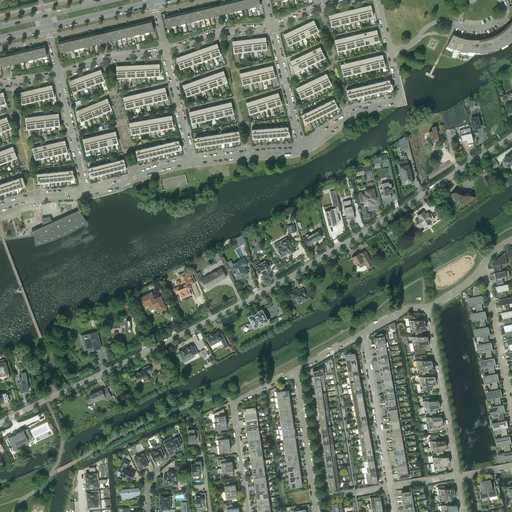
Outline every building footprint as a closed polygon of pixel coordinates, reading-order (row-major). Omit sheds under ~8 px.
[(231,0),(232,1),(227,2),(227,0),(222,1),(222,3),(220,4),(220,5),(211,7),(211,6),(208,6),(208,5),(203,6),(204,8),(201,8),(199,9),(199,7),(194,8),(194,10),(192,10),(190,11),(189,9),(184,10),(185,12),(183,13),(180,13),(180,11),(175,13),(176,14),(171,15),(171,14),(166,15),(166,16),(164,17),(164,18),(166,28),(260,5),(258,0),(231,0)] [(310,20),(311,21),(309,22),(309,23),(314,32),(318,30),(313,18),(310,20)] [(87,33),(88,35),(83,36),(83,34),(78,36),(78,37),(74,38),(73,37),(68,38),(69,40),(64,41),(64,39),(59,40),(60,42),(57,42),(60,53),(154,31),(151,20),(149,21),(148,19),(143,20),(144,22),(139,23),(139,21),(134,22),(134,24),(130,25),(129,23),(125,25),(125,26),(123,27),(121,27),(120,26),(115,27),(116,28),(111,29),(111,28),(106,29),(106,31),(104,31),(104,33),(95,35),(95,33),(92,34),(92,32),(87,33)] [(463,38),(458,37),(453,34),(452,34),(451,37),(446,45),(447,46),(453,49),(460,51),(467,52),(475,52),(479,51),(480,53),(487,52),(494,50),(501,48),(507,44),(511,40),(511,21),(509,26),(504,30),(500,33),(495,36),(490,38),(484,40),(479,41),(479,40),(474,40),(469,39),(463,38)] [(314,32),(309,23),(309,22),(307,23),(306,22),(304,23),(309,34),(314,32)] [(309,34),(304,23),(302,24),(302,25),(300,26),(301,27),(305,36),(309,34)] [(305,36),(301,27),(300,26),(298,27),(297,26),(295,27),(301,38),(305,36)] [(301,38),(295,27),(293,28),(294,29),(291,30),(292,32),(296,40),(301,38)] [(296,40),(292,32),(291,30),(290,31),(289,30),(287,31),(292,42),(296,40)] [(292,42),(287,31),(284,32),(285,34),(283,35),(287,45),(292,42)] [(214,43),(214,44),(212,45),(212,46),(216,55),(220,54),(216,42),(214,43)] [(7,56),(1,57),(0,57),(0,67),(47,56),(44,45),(42,46),(42,44),(37,45),(37,47),(33,48),(32,46),(27,48),(28,49),(23,50),(23,49),(18,50),(18,51),(14,53),(14,51),(9,52),(9,54),(7,54),(7,56)] [(216,55),(212,46),(212,45),(210,46),(209,44),(207,45),(211,57),(216,55)] [(211,57),(207,45),(205,46),(205,47),(203,48),(207,59),(211,57)] [(317,46),(317,48),(315,49),(316,50),(320,59),(325,57),(319,45),(317,46)] [(207,59),(203,48),(201,49),(200,47),(198,48),(202,60),(207,59)] [(202,60),(198,48),(196,49),(196,51),(194,51),(194,53),(198,62),(202,60)] [(320,59),(316,50),(315,49),(313,50),(312,48),(310,49),(316,61),(320,59)] [(316,61),(310,49),(308,50),(309,52),(306,53),(307,54),(311,63),(316,61)] [(186,52),(187,54),(185,55),(185,56),(189,65),(193,63),(189,51),(186,52)] [(198,62),(194,53),(194,51),(192,52),(191,51),(189,51),(193,63),(198,62)] [(311,63),(307,54),(306,53),(304,54),(304,52),(301,54),(307,65),(311,63)] [(189,65),(185,56),(185,55),(183,55),(182,54),(180,55),(184,67),(189,65)] [(307,65),(301,54),(299,55),(300,56),(298,57),(298,58),(303,67),(307,65)] [(177,55),(178,57),(176,58),(179,68),(184,67),(180,55),(177,55)] [(303,67),(298,58),(298,57),(296,58),(295,57),(293,58),(298,69),(303,67)] [(298,69),(293,58),(291,59),(291,60),(289,61),(294,71),(298,69)] [(97,69),(98,70),(96,71),(99,81),(104,80),(100,68),(97,69)] [(227,81),(223,69),(220,70),(221,72),(219,72),(219,73),(222,83),(227,81)] [(96,71),(94,72),(93,70),(91,71),(95,83),(99,81),(96,71)] [(95,83),(91,71),(88,72),(89,74),(87,74),(90,85),(95,83)] [(222,83),(219,73),(219,72),(216,73),(216,71),(213,72),(218,84),(222,83)] [(211,73),(212,75),(209,76),(210,77),(213,86),(218,84),(213,72),(211,73)] [(323,73),(324,75),(322,76),(326,86),(331,83),(325,72),(323,73)] [(79,75),(80,77),(78,78),(81,88),(86,86),(82,74),(79,75)] [(87,74),(85,75),(84,74),(82,74),(86,86),(90,85),(87,74)] [(209,87),(204,75),(202,76),(203,78),(200,79),(204,89),(209,87)] [(213,86),(210,77),(209,76),(207,76),(207,75),(204,75),(209,87),(213,86)] [(322,76),(320,77),(319,75),(317,76),(322,88),(326,86),(322,76)] [(322,88),(317,76),(314,77),(315,79),(313,80),(318,90),(322,88)] [(78,78),(75,78),(75,77),(73,78),(77,90),(81,88),(78,78)] [(70,78),(71,80),(68,81),(72,91),(77,90),(73,78),(70,78)] [(200,79),(198,79),(198,78),(195,79),(199,91),(204,89),(200,79)] [(199,91),(195,79),(193,79),(194,81),(191,82),(192,83),(195,92),(199,91)] [(318,90),(313,80),(311,81),(310,79),(308,80),(313,92),(318,90)] [(313,92),(308,80),(306,81),(306,83),(304,84),(305,85),(309,94),(313,92)] [(191,82),(189,83),(189,81),(186,82),(190,94),(195,92),(192,83),(191,82)] [(190,94),(186,82),(184,83),(184,84),(182,85),(186,95),(190,94)] [(309,94),(305,85),(304,84),(302,85),(301,83),(299,84),(305,96),(309,94)] [(305,96),(299,84),(297,85),(298,87),(295,88),(300,98),(305,96)] [(278,93),(276,93),(275,92),(273,92),(276,105),(281,103),(278,93)] [(272,106),(269,97),(269,96),(266,96),(266,95),(263,95),(267,107),(272,106)] [(104,98),(105,99),(102,100),(103,101),(107,110),(111,108),(106,97),(104,98)] [(259,98),(257,99),(257,97),(254,98),(258,110),(263,109),(259,98)] [(107,110),(103,101),(102,100),(100,101),(100,99),(97,100),(102,112),(107,110)] [(334,99),(330,101),(334,110),(338,108),(334,99)] [(102,112),(97,100),(95,101),(96,103),(94,104),(98,114),(102,112)] [(250,101),(248,102),(248,100),(245,101),(249,113),(254,112),(250,101)] [(94,104),(91,105),(91,103),(88,104),(93,116),(98,114),(94,104)] [(93,116),(88,104),(86,105),(87,107),(85,107),(89,118),(93,116)] [(89,118),(85,107),(83,108),(82,107),(80,108),(84,119),(89,118)] [(77,109),(78,110),(76,111),(80,121),(84,119),(80,108),(77,109)] [(309,122),(305,113),(301,115),(303,119),(303,120),(304,124),(309,122)] [(3,116),(4,118),(2,119),(2,120),(6,129),(10,127),(6,115),(3,116)] [(481,128),(478,117),(471,119),(474,130),(481,128)] [(437,134),(437,131),(436,126),(431,127),(432,131),(428,132),(430,140),(439,138),(437,134)] [(463,130),(460,131),(461,136),(462,136),(463,141),(467,140),(468,143),(469,143),(471,143),(471,142),(474,141),(472,133),(470,128),(467,129),(463,130)] [(406,135),(400,139),(403,150),(409,149),(406,135)] [(9,146),(10,147),(8,148),(12,158),(17,157),(12,145),(9,146)] [(8,148),(6,149),(5,147),(3,148),(7,160),(12,158),(8,148)] [(511,154),(503,160),(504,161),(502,162),(506,168),(508,167),(511,165),(511,164),(511,154)] [(494,169),(499,166),(494,158),(489,162),(494,169)] [(408,161),(398,163),(400,171),(401,171),(404,184),(409,183),(413,182),(413,181),(412,181),(411,178),(412,178),(408,161)] [(363,168),(356,170),(356,174),(364,172),(364,174),(371,172),(369,164),(362,166),(363,168)] [(484,176),(489,174),(486,167),(481,170),(484,176)] [(391,190),(392,189),(391,183),(389,184),(388,182),(381,184),(382,189),(380,189),(382,199),(388,198),(391,197),(390,192),(391,192),(391,190)] [(376,200),(373,189),(365,191),(365,194),(359,195),(361,202),(363,201),(364,205),(373,203),(372,201),(376,200)] [(457,190),(451,194),(456,201),(457,201),(458,203),(459,203),(460,204),(461,204),(462,205),(464,204),(465,204),(467,203),(474,199),(472,195),(469,190),(462,195),(461,194),(461,193),(461,194),(460,195),(457,190)] [(343,204),(347,220),(355,218),(351,202),(350,202),(343,204)] [(338,222),(336,212),(335,208),(335,209),(330,210),(330,211),(325,212),(328,226),(336,224),(336,222),(338,222)] [(52,222),(50,216),(49,217),(48,217),(47,217),(45,218),(43,218),(42,218),(41,218),(43,226),(32,231),(33,234),(34,235),(34,236),(35,244),(43,242),(49,240),(56,238),(62,235),(68,232),(75,229),(80,225),(86,221),(82,216),(81,213),(80,209),(52,222)] [(427,212),(425,214),(424,212),(418,216),(419,218),(415,221),(417,223),(417,224),(416,225),(419,230),(425,226),(425,227),(431,222),(431,221),(435,218),(431,214),(429,215),(427,212)] [(319,230),(312,234),(316,241),(317,240),(318,241),(319,240),(319,239),(322,238),(320,234),(321,233),(319,230)] [(242,234),(236,237),(240,245),(246,242),(242,234)] [(309,236),(308,234),(305,235),(306,237),(303,239),(308,247),(311,245),(311,244),(313,243),(314,243),(315,242),(315,241),(316,241),(312,234),(309,236)] [(294,251),(292,248),(296,245),(292,239),(289,242),(287,240),(281,243),(280,242),(274,245),(277,250),(278,250),(282,256),(289,252),(289,254),(291,253),(293,252),(294,251)] [(507,252),(506,253),(505,253),(505,252),(497,260),(495,262),(493,264),(492,266),(493,266),(495,273),(501,272),(500,264),(507,263),(506,258),(511,257),(511,249),(511,250),(509,251),(507,252)] [(216,251),(212,254),(217,262),(221,259),(216,251)] [(365,251),(360,254),(359,253),(351,258),(356,266),(357,265),(357,266),(358,265),(361,267),(365,265),(366,268),(373,264),(365,251)] [(265,260),(260,263),(264,271),(267,269),(269,267),(269,266),(271,265),(267,257),(264,259),(265,260)] [(231,270),(235,276),(238,275),(240,278),(247,274),(243,266),(247,264),(244,258),(240,261),(240,260),(233,264),(235,268),(231,270)] [(254,266),(258,274),(261,272),(261,273),(264,271),(260,263),(254,266)] [(206,288),(226,277),(221,269),(202,279),(201,280),(202,281),(205,286),(206,288)] [(501,272),(495,273),(493,273),(495,279),(496,279),(498,286),(504,285),(503,278),(510,276),(509,270),(501,272)] [(181,298),(190,294),(188,289),(190,288),(189,285),(196,283),(191,273),(185,275),(184,273),(179,275),(181,280),(184,279),(186,284),(184,285),(185,287),(180,289),(179,287),(174,289),(176,294),(178,293),(181,298)] [(507,298),(505,291),(511,289),(511,285),(511,286),(511,283),(504,285),(498,286),(496,286),(498,292),(499,292),(500,299),(507,298)] [(475,286),(474,287),(474,288),(473,297),(470,297),(470,306),(477,304),(482,303),(484,303),(483,296),(480,297),(478,288),(478,287),(477,286),(475,286)] [(299,303),(308,298),(303,289),(297,292),(296,289),(289,293),(292,298),(295,296),(299,303)] [(165,308),(161,300),(160,297),(154,300),(151,294),(139,299),(143,306),(147,304),(150,310),(156,307),(158,312),(165,308)] [(511,296),(507,298),(500,299),(498,300),(500,305),(501,305),(503,312),(509,311),(508,304),(511,303),(511,296)] [(482,303),(477,304),(476,313),(473,312),(473,313),(473,321),(480,320),(485,319),(487,318),(486,312),(483,312),(482,303)] [(252,315),(248,317),(251,322),(251,323),(248,325),(250,329),(253,327),(254,328),(258,326),(257,326),(263,322),(264,323),(270,320),(264,308),(262,310),(258,312),(258,313),(252,316),(252,315)] [(511,310),(509,311),(503,312),(501,313),(503,319),(504,318),(505,326),(511,324),(510,317),(511,316),(511,310)] [(131,332),(130,320),(127,320),(126,318),(127,317),(125,312),(121,314),(123,318),(120,319),(121,322),(113,322),(112,320),(109,320),(110,328),(125,327),(125,332),(131,332)] [(418,316),(408,318),(409,326),(425,324),(424,320),(419,320),(418,316)] [(485,319),(480,320),(480,328),(476,328),(476,337),(483,335),(488,335),(490,334),(489,327),(486,328),(485,319)] [(425,324),(409,326),(410,333),(414,331),(415,334),(421,333),(420,329),(425,328),(425,324)] [(97,332),(88,334),(81,336),(84,350),(88,349),(89,350),(94,348),(94,349),(101,348),(97,332)] [(217,333),(207,338),(212,349),(222,343),(225,348),(228,346),(223,336),(220,337),(217,333)] [(388,341),(387,334),(383,334),(382,333),(381,333),(377,334),(377,335),(376,335),(376,336),(375,336),(375,337),(376,337),(374,337),(375,343),(380,342),(388,341)] [(421,333),(415,334),(415,336),(411,337),(412,343),(428,340),(427,336),(422,336),(421,333)] [(488,335),(483,335),(483,344),(479,344),(479,353),(491,350),(493,350),(492,343),(489,344),(488,335)] [(428,340),(412,343),(413,351),(424,349),(423,345),(428,344),(428,340)] [(179,353),(177,354),(180,361),(182,360),(183,360),(184,363),(189,360),(191,359),(192,357),(191,356),(195,354),(198,353),(194,346),(192,347),(191,346),(187,348),(186,349),(184,350),(183,350),(179,352),(179,353)] [(493,359),(491,350),(486,351),(486,359),(482,359),(482,360),(482,368),(489,367),(494,366),(496,365),(495,359),(493,359)] [(345,354),(346,360),(356,359),(355,353),(350,353),(350,352),(345,354)] [(432,364),(431,360),(427,360),(426,356),(426,354),(414,356),(416,367),(432,364)] [(0,376),(8,374),(5,362),(0,363),(0,376)] [(432,364),(416,367),(417,373),(421,371),(422,374),(428,373),(427,369),(432,368),(432,364)] [(147,376),(147,375),(146,373),(151,371),(151,370),(153,369),(151,366),(149,367),(149,366),(144,368),(144,369),(134,374),(134,373),(129,375),(131,380),(136,378),(137,380),(143,378),(144,381),(149,379),(147,376)] [(494,366),(489,367),(489,375),(485,375),(486,375),(485,384),(492,382),(497,381),(499,381),(498,374),(496,375),(494,366)] [(326,375),(325,369),(325,368),(324,368),(323,367),(322,367),(317,370),(316,370),(312,371),(313,377),(323,375),(326,375)] [(25,372),(21,373),(22,377),(19,378),(20,381),(20,382),(17,382),(19,388),(20,387),(21,392),(28,390),(26,382),(28,381),(26,376),(25,372)] [(428,373),(422,374),(422,377),(418,377),(419,383),(435,380),(434,376),(429,376),(428,373)] [(435,380),(419,383),(420,391),(431,389),(430,386),(435,384),(435,380)] [(497,381),(492,382),(492,391),(488,390),(488,391),(489,391),(488,399),(496,398),(500,397),(502,396),(501,390),(499,390),(497,381)] [(111,397),(109,393),(106,388),(85,398),(87,402),(93,400),(94,401),(101,398),(101,399),(105,397),(106,400),(111,397)] [(276,391),(277,397),(290,395),(289,392),(288,392),(288,390),(283,390),(282,388),(277,390),(278,391),(276,391)] [(432,397),(422,399),(423,407),(439,404),(438,400),(433,401),(432,397)] [(500,397),(496,398),(495,406),(492,406),(491,415),(499,413),(503,413),(506,412),(504,405),(502,406),(500,397)] [(439,404),(423,407),(424,413),(428,412),(429,414),(435,413),(434,410),(439,408),(439,404)] [(243,411),(243,414),(256,412),(255,407),(254,407),(253,405),(249,407),(249,408),(243,408),(244,411),(243,411)] [(213,413),(215,422),(226,421),(225,415),(224,411),(223,410),(222,409),(221,410),(213,413)] [(435,413),(429,414),(429,417),(425,417),(426,423),(442,420),(441,417),(436,417),(435,413)] [(494,431),(502,429),(506,428),(509,428),(507,421),(505,422),(503,413),(499,413),(498,422),(495,422),(494,431)] [(442,420),(426,423),(427,431),(438,430),(437,426),(442,424),(442,420)] [(226,421),(215,422),(216,431),(227,430),(226,426),(227,426),(226,421)] [(506,428),(502,429),(501,437),(498,437),(498,438),(497,446),(505,445),(509,444),(511,443),(510,437),(508,437),(506,428)] [(11,437),(8,438),(14,450),(24,445),(23,442),(32,438),(27,429),(24,431),(23,430),(16,433),(16,434),(14,435),(14,434),(11,436),(11,437)] [(187,430),(189,444),(199,443),(198,434),(197,431),(197,430),(196,430),(194,430),(194,429),(187,430)] [(217,436),(218,445),(229,444),(229,438),(228,438),(227,435),(217,436)] [(446,444),(445,441),(440,441),(439,435),(435,435),(436,438),(429,439),(430,447),(446,444)] [(171,436),(163,440),(165,443),(165,444),(168,452),(181,446),(179,442),(181,441),(179,437),(173,440),(171,436)] [(160,444),(155,447),(156,450),(150,453),(154,461),(164,457),(163,454),(165,453),(160,444)] [(229,444),(218,445),(219,454),(230,453),(230,449),(229,444)] [(446,444),(430,447),(431,453),(435,452),(436,454),(442,453),(441,450),(446,448),(446,444)] [(509,444),(505,445),(504,453),(501,453),(500,461),(500,462),(505,462),(505,461),(511,459),(511,452),(511,453),(509,444)] [(146,453),(143,454),(134,458),(139,469),(142,467),(143,467),(145,466),(148,465),(146,461),(149,460),(146,453)] [(442,453),(436,454),(436,457),(432,457),(433,463),(449,460),(448,457),(443,457),(442,453)] [(221,463),(221,468),(233,467),(232,461),(231,461),(231,458),(218,459),(218,463),(221,463)] [(124,460),(120,467),(119,468),(119,469),(120,470),(120,471),(121,472),(120,475),(123,476),(122,477),(126,479),(127,478),(131,480),(132,479),(134,476),(134,475),(134,474),(130,472),(130,471),(127,470),(127,469),(126,470),(129,463),(124,460)] [(449,460),(433,463),(434,472),(445,470),(444,466),(449,464),(449,460)] [(195,463),(191,464),(192,476),(199,475),(199,474),(201,474),(202,473),(202,472),(202,470),(201,461),(195,461),(195,463)] [(164,485),(172,484),(177,484),(177,482),(177,478),(182,478),(181,469),(182,469),(182,463),(175,463),(175,470),(176,470),(176,471),(168,472),(168,476),(164,476),(164,481),(163,481),(163,484),(164,484),(164,485)] [(410,471),(409,465),(396,467),(397,473),(410,471)] [(89,470),(85,470),(85,478),(98,477),(98,473),(95,473),(95,467),(89,468),(89,470)] [(233,467),(221,468),(223,477),(233,476),(233,472),(233,467)] [(411,476),(410,471),(397,473),(398,479),(411,476)] [(98,477),(85,478),(86,487),(87,487),(87,489),(99,488),(98,477)] [(495,482),(491,482),(491,480),(486,481),(489,497),(497,496),(495,482)] [(223,482),(225,491),(236,490),(235,484),(234,484),(234,481),(223,482)] [(302,481),(289,483),(290,488),(292,488),(291,489),(296,490),(297,487),(302,486),(301,484),(302,484),(302,481)] [(486,481),(482,481),(480,482),(481,484),(478,485),(481,499),(489,497),(486,481)] [(448,485),(437,487),(439,495),(454,492),(454,488),(448,489),(448,485)] [(139,493),(139,488),(139,487),(122,489),(121,489),(122,489),(123,499),(129,498),(131,494),(132,494),(139,493)] [(236,490),(225,491),(226,500),(237,499),(236,495),(237,495),(236,490)] [(91,494),(87,494),(87,501),(100,500),(99,491),(91,491),(91,494)] [(454,492),(439,495),(440,501),(444,500),(444,502),(450,501),(450,498),(455,496),(454,492)] [(199,495),(195,496),(197,508),(203,507),(203,506),(205,506),(206,505),(206,504),(206,502),(205,493),(199,493),(199,495)] [(170,500),(169,496),(168,496),(166,496),(164,496),(161,496),(160,497),(160,501),(160,504),(160,505),(161,505),(161,509),(170,509),(170,504),(170,500)] [(100,500),(87,501),(88,507),(89,507),(89,510),(101,509),(100,500)] [(440,505),(441,511),(457,508),(456,505),(451,505),(450,501),(444,502),(445,505),(440,505)]
